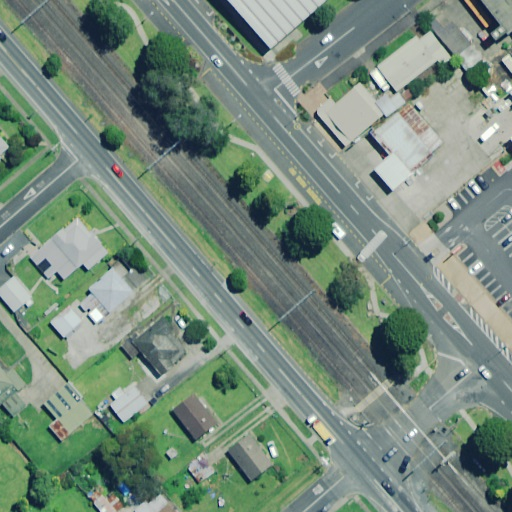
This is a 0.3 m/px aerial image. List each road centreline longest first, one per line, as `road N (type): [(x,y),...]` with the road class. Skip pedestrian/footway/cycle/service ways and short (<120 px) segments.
road 1 (trunk): [(359,461),(90,149)]
road 2 (unclassified): [(262,102),(486,360)]
road 3 (unclassified): [(262,102),(390,0)]
road 4 (residential): [(486,360),(359,461)]
road 5 (trunk): [(90,149),(0,44)]
road 6 (unclassified): [(173,0),(262,102)]
